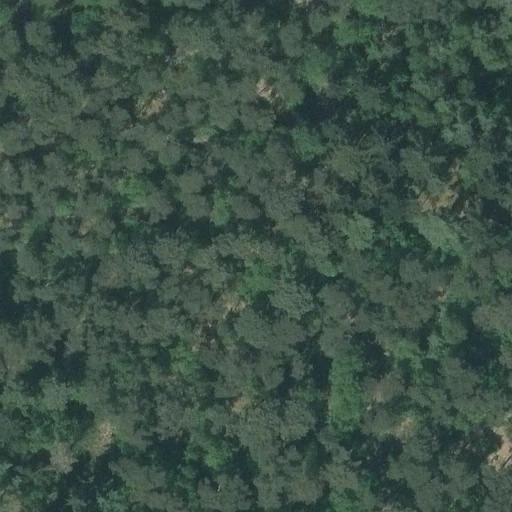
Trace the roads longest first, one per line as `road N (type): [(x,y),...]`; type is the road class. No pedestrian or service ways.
road 1 (track): [(314,0),(341,282),(389,511)]
road 2 (track): [(0,47),(242,0)]
road 3 (track): [(511,252),(487,255),(390,338),(367,380)]
